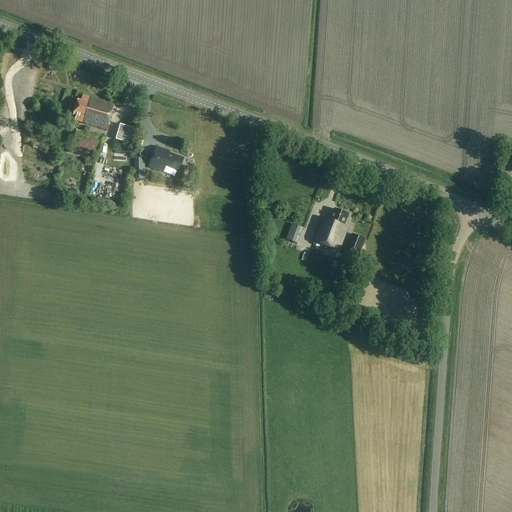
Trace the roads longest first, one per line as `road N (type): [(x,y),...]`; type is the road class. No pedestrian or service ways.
road 1 (tertiary): [(0,25),(474,210)]
road 2 (unclassified): [(434,511),(448,287),(474,210)]
